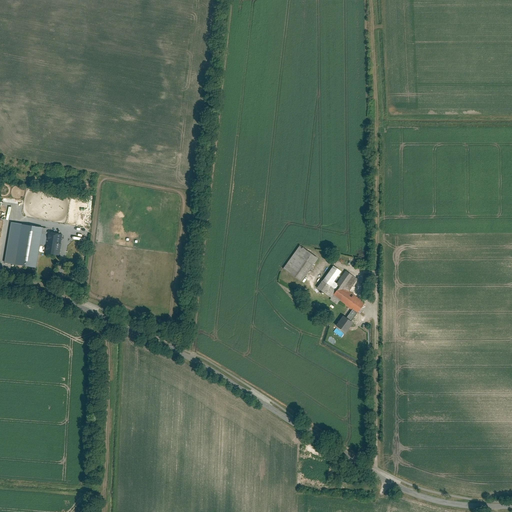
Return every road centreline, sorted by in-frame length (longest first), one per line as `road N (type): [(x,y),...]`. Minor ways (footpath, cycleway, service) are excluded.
road 1 (tertiary): [(0,283),(75,302),(149,335),(376,476)]
road 2 (track): [(370,0),(375,264)]
road 3 (unclassified): [(375,264),(376,476)]
road 4 (track): [(106,315),(99,511)]
road 5 (tertiary): [(376,476),(443,502),(511,507)]
